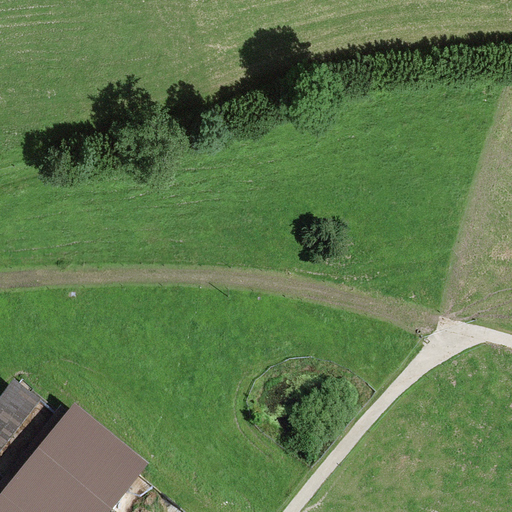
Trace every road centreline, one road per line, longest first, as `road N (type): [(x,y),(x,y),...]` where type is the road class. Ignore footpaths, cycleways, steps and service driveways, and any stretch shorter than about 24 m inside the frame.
road 1 (track): [(462,339),(293,293),(184,282),(0,288)]
road 2 (track): [(511,347),(462,339),(441,350),(298,511)]
